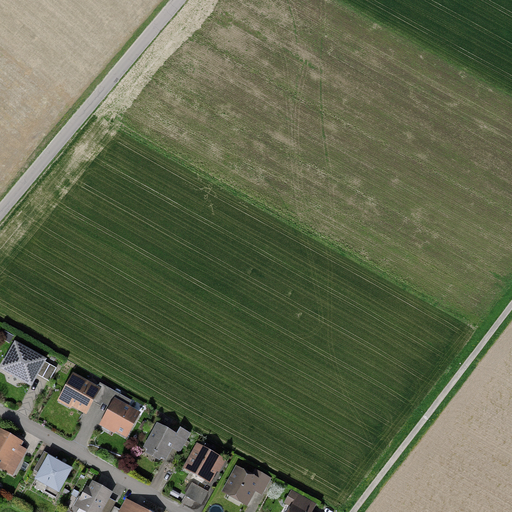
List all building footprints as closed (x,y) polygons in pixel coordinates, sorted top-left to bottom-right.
[(0,371),(30,386),(44,359),(13,344),(0,370),(0,371)] [(71,373),(57,399),(85,415),(99,389),(71,373)] [(113,397),(97,426),(126,441),(141,413),(113,397)] [(155,422),(142,448),(147,450),(145,454),(159,461),(161,457),(164,459),(170,448),(179,453),(189,433),(178,427),(175,432),(155,422)] [(20,442),(0,431),(0,458),(9,463),(20,442)] [(218,472),(226,459),(197,443),(183,469),(209,483),(216,471),(218,472)] [(58,495),(73,470),(47,456),(33,481),(58,495)] [(220,492),(246,506),(254,492),(260,495),(270,477),(253,468),(251,473),(234,464),(220,492)] [(79,511),(104,511),(114,493),(89,480),(74,509),(79,511)] [(199,506),(207,492),(192,484),(184,498),(199,506)] [(287,511),(306,511),(292,503),(287,511)]
